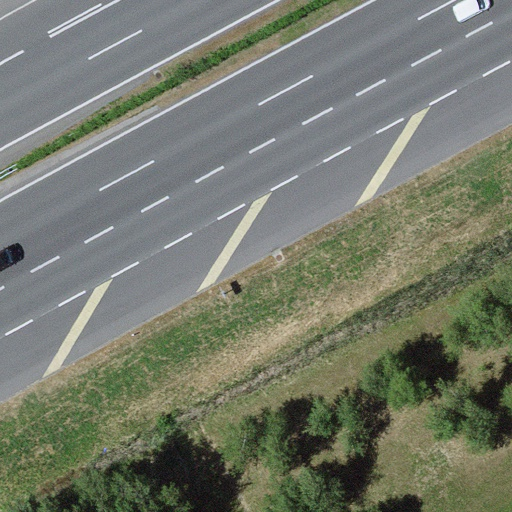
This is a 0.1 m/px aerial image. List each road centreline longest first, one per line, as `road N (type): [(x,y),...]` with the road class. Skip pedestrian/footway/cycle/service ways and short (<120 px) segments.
road 1 (motorway): [(0,245),(457,0)]
road 2 (motorway): [(200,0),(0,108)]
